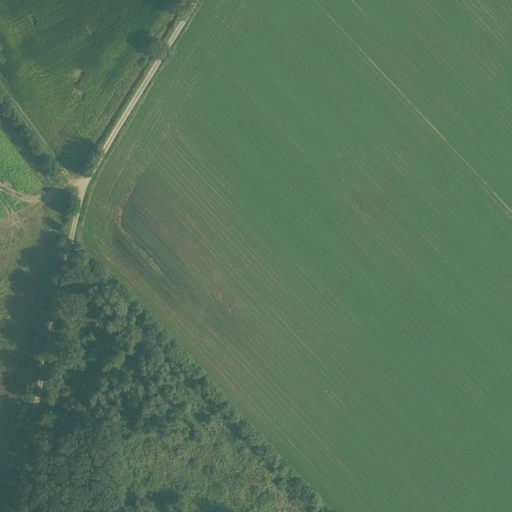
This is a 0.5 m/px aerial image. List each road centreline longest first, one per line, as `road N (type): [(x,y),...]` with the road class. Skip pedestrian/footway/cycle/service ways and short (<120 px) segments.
road 1 (unclassified): [(193,0),(82,191),(14,511)]
road 2 (track): [(0,85),(82,191)]
